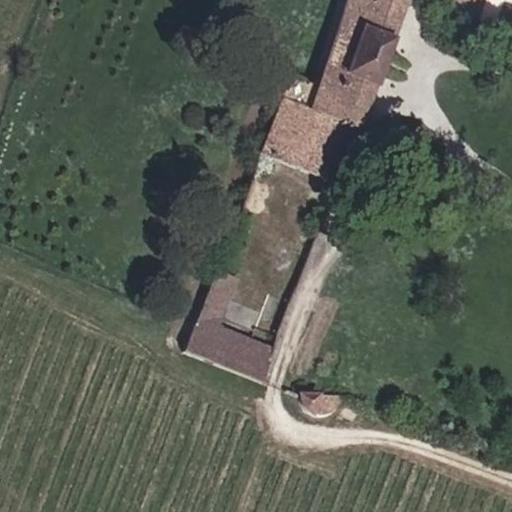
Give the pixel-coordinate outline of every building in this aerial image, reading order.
[(334,185),(401,0),(345,0),(326,63),(316,89),(309,110),(280,100),(259,154),(334,185)] [(457,17),(463,3),(455,0),(450,15),(457,17)] [(466,20),(472,0),(464,0),(463,3),(457,17),(466,20)] [(309,110),(316,89),(288,79),(280,100),(309,110)] [(216,328),(235,279),(214,270),(195,319),(216,328)] [(260,384),(272,352),(216,328),(195,319),(181,353),(260,384)] [(335,412),(338,407),(340,405),(340,401),(341,396),(297,395),(297,399),(298,405),(300,408),(301,411),(304,414),(309,417),(314,418),(319,419),(322,419),(325,418),(329,416),(332,414),(335,412)]
